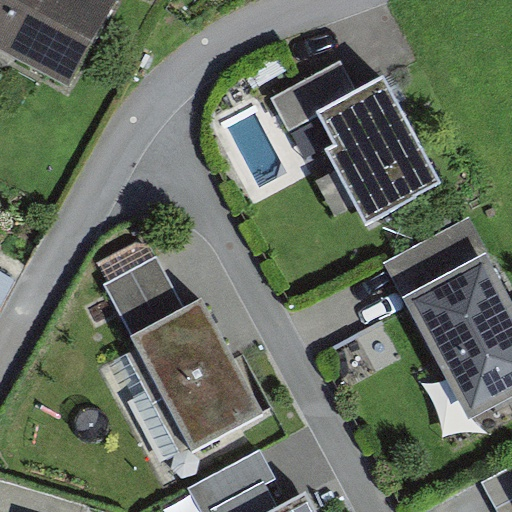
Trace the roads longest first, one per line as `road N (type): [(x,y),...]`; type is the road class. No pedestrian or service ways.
road 1 (residential): [(379,511),(151,111)]
road 2 (residential): [(151,111),(0,369)]
road 3 (residential): [(327,0),(251,28),(196,62),(151,111)]
